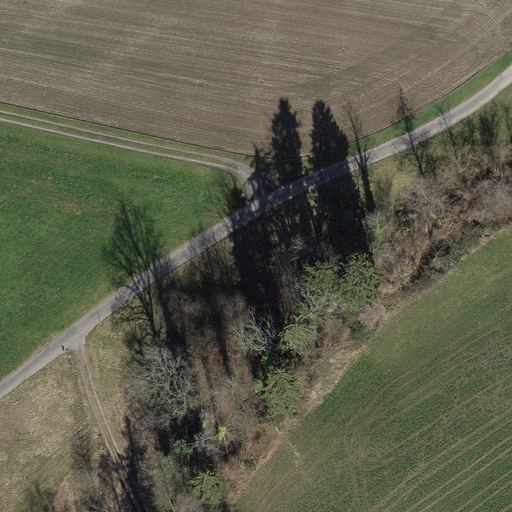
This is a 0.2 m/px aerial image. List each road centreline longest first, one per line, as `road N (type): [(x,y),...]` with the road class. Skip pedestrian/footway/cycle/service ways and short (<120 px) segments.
road 1 (unclassified): [(511,75),(435,126),(263,199),(0,391)]
road 2 (track): [(0,117),(245,168),(263,199)]
road 3 (track): [(144,511),(88,381),(77,332)]
